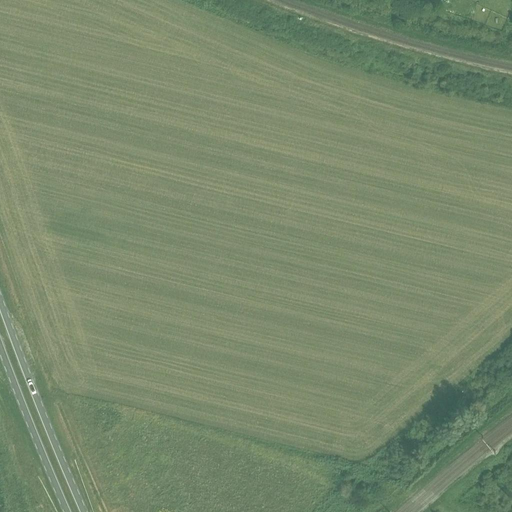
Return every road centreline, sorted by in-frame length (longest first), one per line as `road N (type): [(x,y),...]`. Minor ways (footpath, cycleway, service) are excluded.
road 1 (primary): [(82,511),(0,301)]
road 2 (primary): [(0,342),(66,511)]
